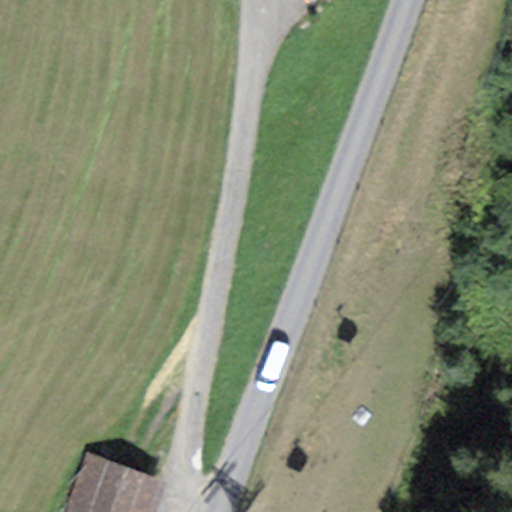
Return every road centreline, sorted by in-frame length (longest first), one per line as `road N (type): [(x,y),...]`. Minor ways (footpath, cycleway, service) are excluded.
road 1 (unclassified): [(413,0),(221,511)]
road 2 (track): [(202,511),(184,460),(268,0)]
